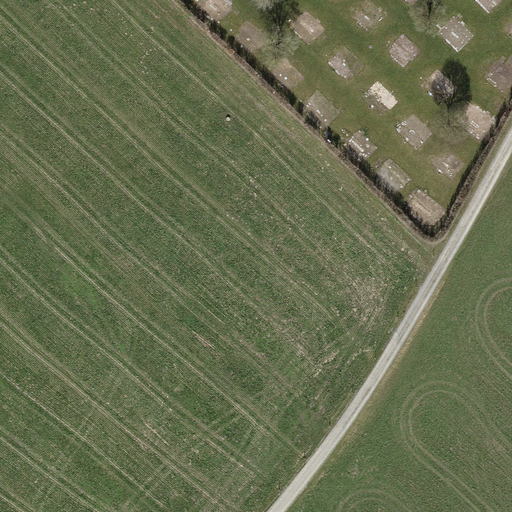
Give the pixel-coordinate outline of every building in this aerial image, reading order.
[(371,0),(353,16),(370,35),(391,15),(376,0),(371,0)] [(476,0),(492,15),(506,0),(476,0)] [(294,25),(311,44),(328,29),(311,10),(294,25)] [(462,54),(478,33),(453,14),(437,35),(462,54)] [(408,70),(425,51),(404,33),(387,52),(408,70)] [(348,42),(328,66),(350,85),(371,61),(348,42)] [(432,78),(448,95),(459,86),(443,69),(432,78)] [(365,101),(385,117),(402,97),(381,80),(365,101)] [(325,129),(344,111),(322,88),(304,106),(325,129)] [(398,130),(417,151),(437,134),(418,113),(398,130)] [(363,131),(349,144),(363,159),(377,146),(363,131)]
